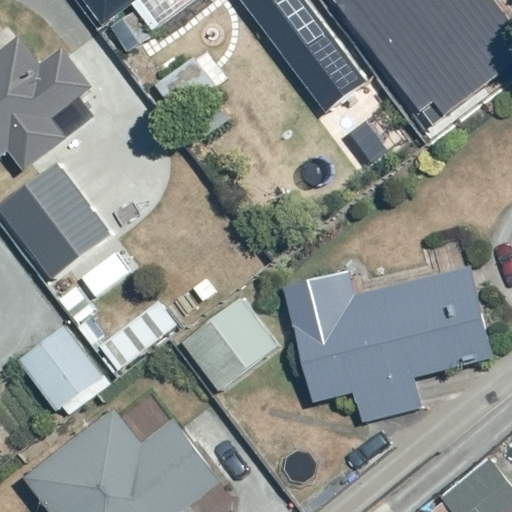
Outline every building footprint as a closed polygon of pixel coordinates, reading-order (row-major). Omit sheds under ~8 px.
[(176,0),(94,0),(108,16),(128,40),(176,0)] [(361,76),(302,0),(239,0),(322,107),(361,76)] [(0,46),(0,152),(13,143),(27,161),(69,130),(50,104),(90,74),(66,42),(45,58),(24,29),(0,46)] [(113,229),(59,157),(0,201),(0,215),(46,278),(113,229)] [(232,215),(202,238),(233,278),(263,255),(232,215)] [(504,354),(481,263),(360,293),(354,268),(295,282),(324,399),(362,389),(369,419),(428,404),(420,375),(504,354)] [(285,345),(247,295),(188,339),(226,389),(285,345)] [(148,307),(102,343),(123,369),(168,334),(148,307)] [(108,376),(71,323),(25,355),(62,409),(108,376)] [(205,511),(200,504),(235,478),(189,414),(153,440),(126,403),(34,471),(63,511),(205,511)] [(511,511),(511,471),(493,449),(428,503),(435,511),(511,511)]
